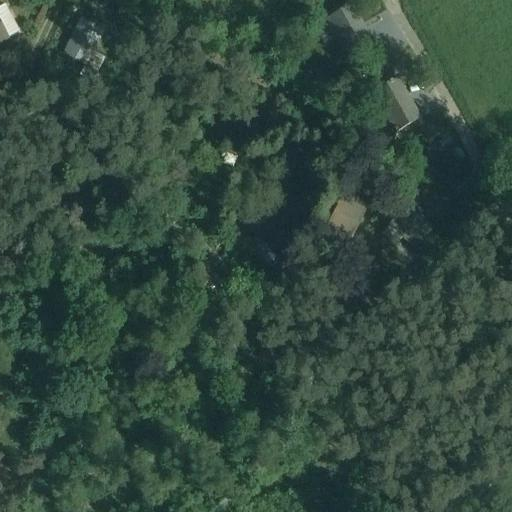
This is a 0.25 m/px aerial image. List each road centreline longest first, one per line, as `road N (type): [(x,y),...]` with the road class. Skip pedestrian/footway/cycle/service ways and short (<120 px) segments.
road 1 (unclassified): [(511,239),(387,0)]
road 2 (residential): [(0,125),(62,0)]
